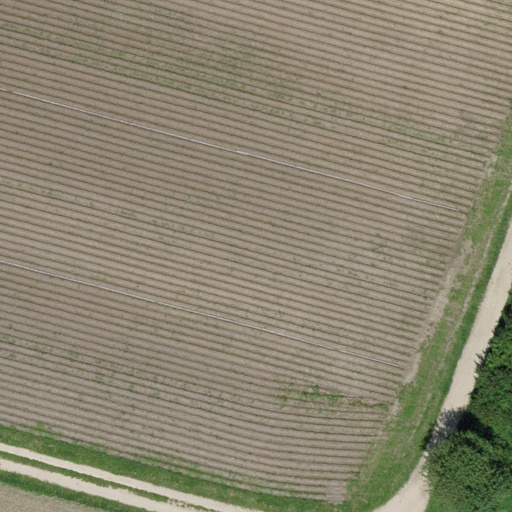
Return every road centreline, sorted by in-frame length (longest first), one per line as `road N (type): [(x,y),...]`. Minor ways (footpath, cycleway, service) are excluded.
road 1 (track): [(407,511),(421,496),(511,258)]
road 2 (track): [(0,457),(206,511)]
